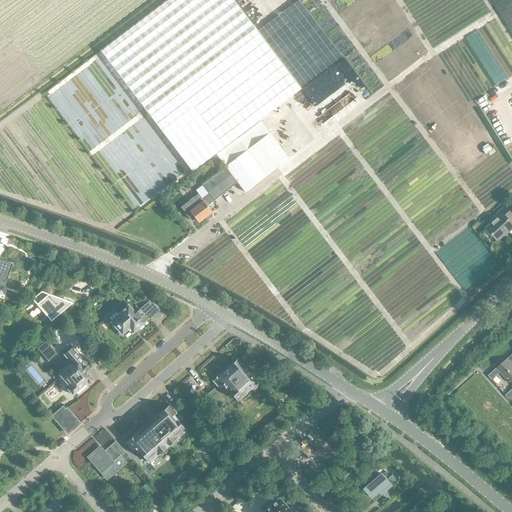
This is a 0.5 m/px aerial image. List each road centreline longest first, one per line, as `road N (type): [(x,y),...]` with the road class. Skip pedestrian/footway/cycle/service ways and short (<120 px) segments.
road 1 (track): [(322,0),(481,209)]
road 2 (tertiary): [(211,305),(137,266),(0,218)]
road 3 (track): [(218,218),(301,328),(372,374)]
road 4 (track): [(277,172),(409,346)]
road 5 (track): [(336,127),(465,295)]
road 6 (tertiary): [(381,408),(511,283)]
road 7 (tertiary): [(381,408),(229,315)]
road 8 (residential): [(324,511),(270,450),(197,511)]
road 9 (tertiary): [(511,511),(381,408)]
road 10 (track): [(388,87),(495,14),(511,41)]
road 11 (residential): [(107,410),(120,412),(229,315)]
road 12 (residential): [(211,305),(105,400),(107,410)]
